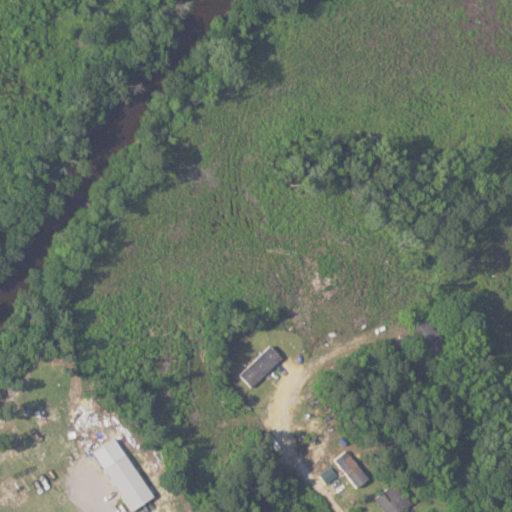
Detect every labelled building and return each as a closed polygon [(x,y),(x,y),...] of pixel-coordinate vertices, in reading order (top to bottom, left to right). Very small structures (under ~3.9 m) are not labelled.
[(439,356),(453,344),(428,317),(414,329),(439,356)] [(285,357),(272,343),(240,372),(253,386),(285,357)] [(133,510),(155,496),(118,436),(96,450),(133,510)] [(336,457),(358,487),(370,478),(348,448),(336,457)] [(375,498),(387,511),(401,511),(413,502),(394,481),(375,498)]
